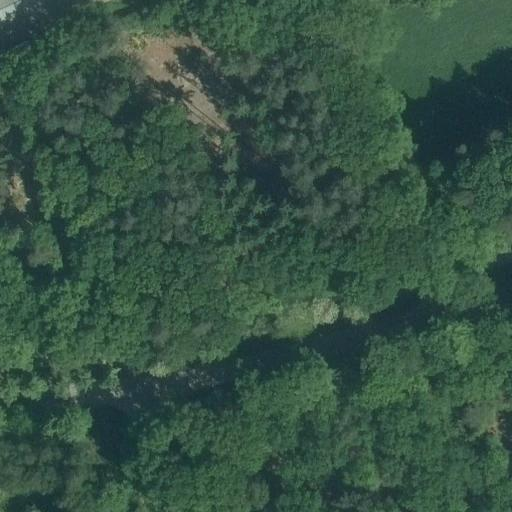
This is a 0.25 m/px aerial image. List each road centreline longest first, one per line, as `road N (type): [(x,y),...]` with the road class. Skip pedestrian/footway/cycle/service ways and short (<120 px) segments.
road 1 (unclassified): [(447,315),(315,0)]
road 2 (tertiary): [(137,387),(447,315)]
road 3 (tertiary): [(0,397),(137,387)]
road 4 (unclassified): [(172,511),(137,387)]
